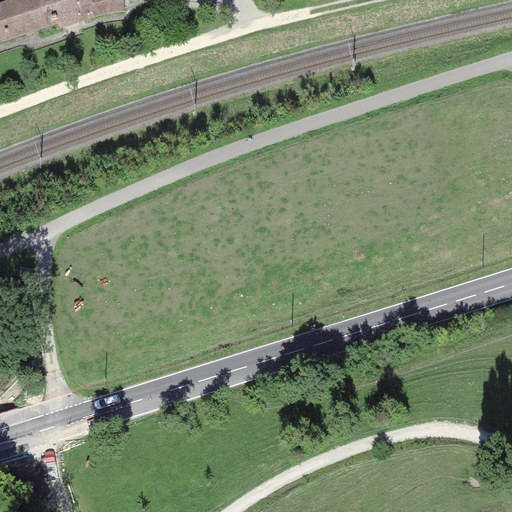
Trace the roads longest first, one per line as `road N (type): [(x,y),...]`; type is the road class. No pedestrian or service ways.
road 1 (track): [(0,251),(189,169),(511,60)]
road 2 (primary): [(0,445),(511,284)]
road 3 (track): [(0,113),(241,30),(370,0)]
road 4 (track): [(232,511),(285,473),(351,443),(420,427),(467,428),(511,452)]
road 5 (track): [(65,424),(48,327),(45,234)]
